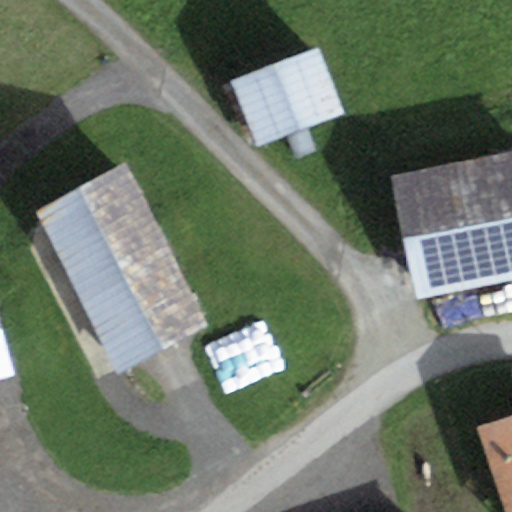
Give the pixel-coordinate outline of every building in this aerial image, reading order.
[(316,53),(235,84),(259,144),(339,113),(316,53)] [(511,154),(394,179),(418,297),(511,277),(511,154)] [(125,160),(38,205),(120,363),(207,318),(125,160)] [(0,511),(0,383),(25,377),(0,285),(0,511)] [(511,511),(511,414),(475,426),(502,511),(511,511)]
